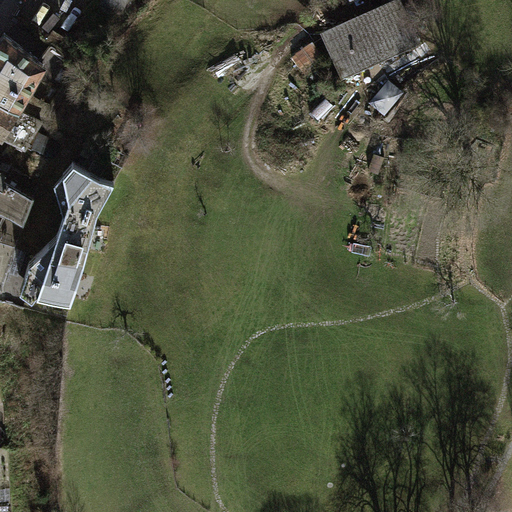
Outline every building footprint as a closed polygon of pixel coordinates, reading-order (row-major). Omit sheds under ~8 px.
[(96,0),(88,9),(119,36),(150,0),(96,0)] [(397,1),(327,32),(342,66),(375,51),(376,54),(413,37),(397,1)] [(13,105),(20,105),(32,84),(44,64),(39,59),(5,32),(0,40),(0,97),(11,104),(13,105)] [(53,41),(39,59),(44,64),(32,84),(36,87),(29,99),(62,123),(90,77),(74,64),(72,56),(53,41)] [(11,104),(0,97),(0,133),(1,134),(14,113),(8,109),(11,104)] [(21,117),(14,113),(1,134),(26,148),(41,122),(25,112),(21,117)] [(37,293),(71,303),(84,263),(98,212),(115,181),(101,177),(74,161),(54,184),(63,215),(57,235),(29,261),(20,289),(32,299),(37,293)] [(11,177),(0,170),(0,208),(7,212),(0,226),(0,242),(14,247),(23,221),(19,219),(25,217),(32,198),(30,196),(34,185),(15,173),(11,177)] [(0,283),(2,283),(14,247),(0,242),(0,283)]
